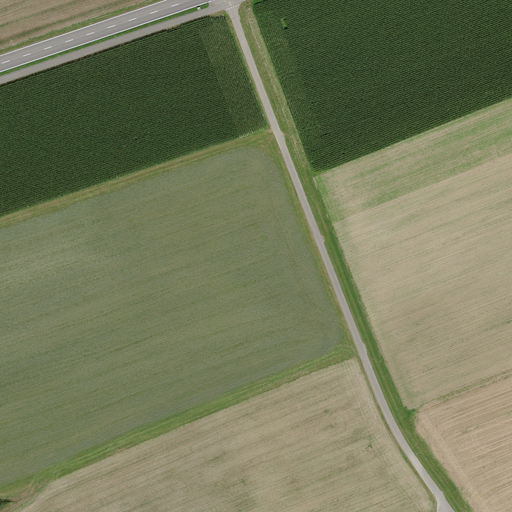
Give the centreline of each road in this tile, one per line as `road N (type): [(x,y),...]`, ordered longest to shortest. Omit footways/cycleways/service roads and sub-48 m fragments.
road 1 (unclassified): [(229,0),(380,398),(450,511)]
road 2 (secondary): [(0,63),(191,0)]
